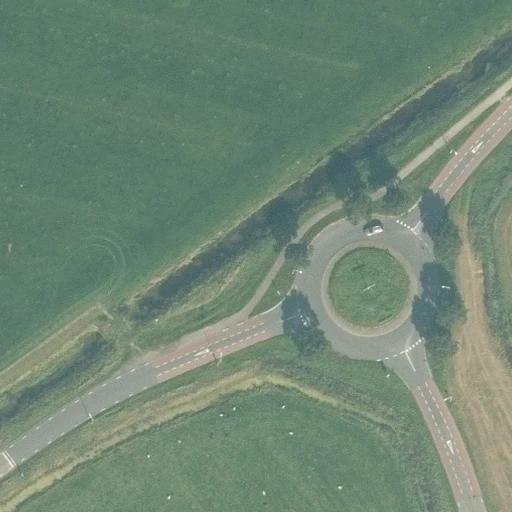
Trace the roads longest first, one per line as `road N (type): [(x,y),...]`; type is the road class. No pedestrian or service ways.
road 1 (secondary): [(0,468),(82,409),(152,372),(310,311)]
road 2 (secondary): [(471,511),(400,343)]
road 3 (secondary): [(406,242),(511,110)]
road 4 (secondary): [(406,242),(373,230),(339,236),(314,260),(310,311)]
